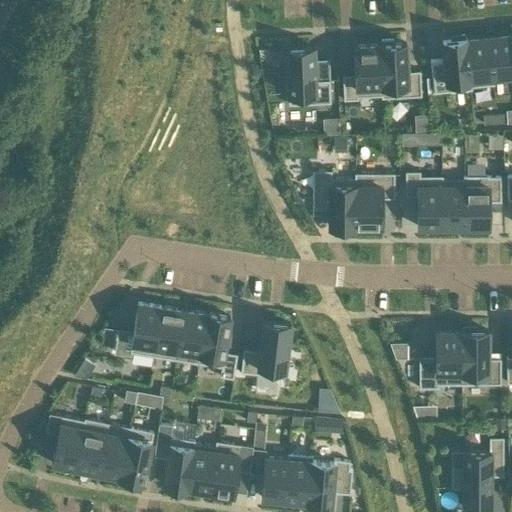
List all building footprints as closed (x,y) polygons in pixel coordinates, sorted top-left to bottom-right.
[(464,33),(450,34),(451,38),(442,39),(443,59),(431,60),(434,91),(470,88),(465,37),(464,37),(464,33)] [(511,47),(511,33),(488,35),(493,83),(494,83),(493,81),(511,78),(511,47)] [(488,35),(465,37),(470,88),(471,87),(471,85),(493,83),(488,35)] [(379,43),(382,96),(421,94),(419,69),(407,70),(405,42),(393,42),(393,38),(381,39),(381,43),(379,43)] [(357,95),(381,94),(381,96),(382,96),(379,43),(353,44),(355,72),(342,73),(343,98),(357,97),(357,95)] [(329,78),(315,79),(313,46),(286,47),(288,103),(330,101),(329,78)] [(508,122),(507,114),(483,115),(484,123),(508,122)] [(339,122),(323,123),(323,135),(339,134),(339,122)] [(452,139),(452,131),(441,131),(441,140),(452,139)] [(414,132),(401,132),(401,144),(414,144),(414,132)] [(334,135),(334,147),(346,147),(346,135),(334,135)] [(355,177),(354,177),(331,177),(331,170),(312,169),(312,208),(329,208),(329,225),(355,225),(355,177)] [(441,177),(442,177),(442,175),(420,175),(420,170),(405,170),(405,195),(417,195),(417,226),(441,226),(441,177)] [(354,172),(354,177),(355,177),(355,225),(381,226),(381,197),(394,197),(394,172),(354,172)] [(463,175),(463,177),(464,177),(464,226),(488,226),(488,201),(501,201),(501,176),(488,176),(488,175),(463,175)] [(464,177),(463,177),(442,177),(441,177),(441,226),(464,226),(464,177)] [(130,351),(153,355),(161,305),(138,301),(130,351)] [(161,305),(153,355),(176,358),(184,308),(161,305)] [(176,358),(198,362),(206,312),(184,308),(176,358)] [(230,315),(206,312),(198,362),(221,366),(219,375),(233,377),(237,352),(224,350),(230,315)] [(284,376),(290,323),(263,320),(259,349),(243,348),(240,371),(284,376)] [(463,330),(461,330),(461,383),(500,383),(500,358),(488,358),(488,330),(476,330),(476,326),(463,326),(463,330)] [(461,383),(461,330),(435,330),(435,358),(419,358),(419,387),(438,387),(438,383),(461,383)] [(407,342),(390,342),(395,358),(407,358),(407,342)] [(85,357),(73,375),(86,377),(95,364),(85,357)] [(91,385),(89,396),(100,398),(102,387),(91,385)] [(171,387),(160,386),(159,394),(169,396),(171,387)] [(181,397),(182,389),(171,387),(169,396),(181,397)] [(134,403),(137,391),(137,390),(126,388),(123,401),(134,403)] [(339,411),(336,404),(329,389),(320,388),(319,410),(339,411)] [(135,404),(161,407),(162,395),(137,391),(134,403),(135,404)] [(197,415),(219,418),(220,407),(198,404),(197,415)] [(246,420),(255,421),(256,411),(247,410),(246,420)] [(84,419),(83,419),(48,412),(45,430),(57,432),(51,462),(75,467),(84,419)] [(291,424),(302,425),(302,416),(292,415),(291,424)] [(97,471),(107,421),(84,416),(83,419),(84,419),(75,467),(97,471)] [(505,416),(494,417),(494,427),(505,426),(505,416)] [(330,430),(330,418),(314,417),(314,428),(330,430)] [(107,421),(97,471),(119,476),(130,426),(107,421)] [(193,441),(194,441),(194,439),(170,436),(172,424),(158,422),(154,455),(167,457),(163,484),(187,487),(193,441)] [(143,480),(153,430),(130,426),(119,476),(143,480)] [(503,436),(489,436),(489,450),(463,450),(463,465),(451,465),(451,487),(463,487),(463,506),(490,506),(490,475),(503,475),(503,436)] [(254,438),(253,447),(264,448),(265,439),(254,438)] [(216,444),(209,490),(233,494),(236,469),(250,471),(252,448),(252,445),(215,439),(215,444),(216,444)] [(193,441),(187,487),(209,490),(216,444),(215,444),(194,441),(193,441)] [(252,448),(250,471),(250,472),(263,473),(261,497),(284,499),(288,458),(287,458),(265,456),(265,449),(252,448)] [(311,460),(312,460),(312,455),(287,453),(287,458),(288,458),(284,499),(307,501),(311,460)] [(311,460),(307,501),(331,503),(332,491),(350,492),(352,467),(349,467),(350,459),(333,458),(333,462),(312,460),(311,460)]
